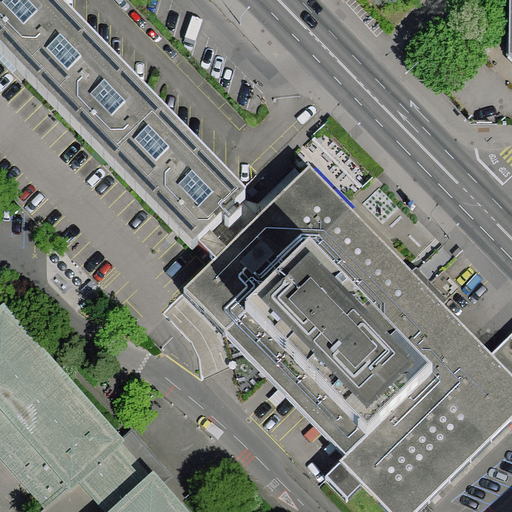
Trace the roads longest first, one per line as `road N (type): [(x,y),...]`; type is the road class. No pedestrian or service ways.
road 1 (residential): [(314,511),(200,403),(71,319),(0,242)]
road 2 (primary): [(482,207),(279,0)]
